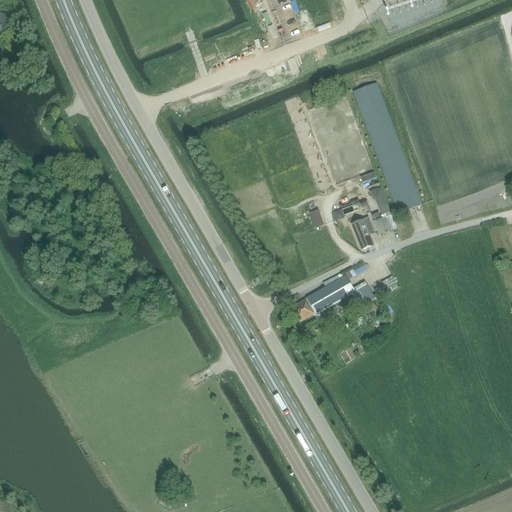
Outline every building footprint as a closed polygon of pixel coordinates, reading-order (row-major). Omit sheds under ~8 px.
[(421,204),(399,144),(375,84),(353,92),(399,213),(421,204)] [(391,214),(385,216),(383,212),(372,217),(379,235),(396,228),(391,214)] [(320,218),(313,221),(315,228),(322,226),(320,218)] [(368,218),(352,224),(361,250),(373,245),(370,236),(374,234),(368,218)] [(322,311),(354,292),(344,275),(342,276),(341,274),(323,283),(324,287),(305,298),(306,299),(291,307),(300,323),(315,314),(321,310),(322,311)]
